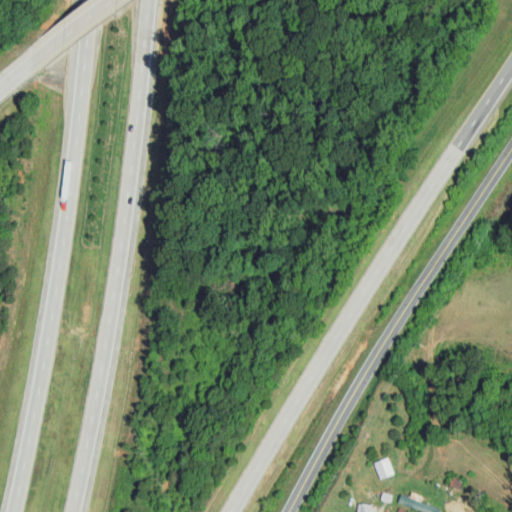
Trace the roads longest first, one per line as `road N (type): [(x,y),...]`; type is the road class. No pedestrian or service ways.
road 1 (motorway): [(90,0),(72,175),(11,511)]
road 2 (motorway): [(73,511),(104,375),(148,0)]
road 3 (motorway): [(230,511),(457,147)]
road 4 (residential): [(288,511),(378,353),(511,147)]
